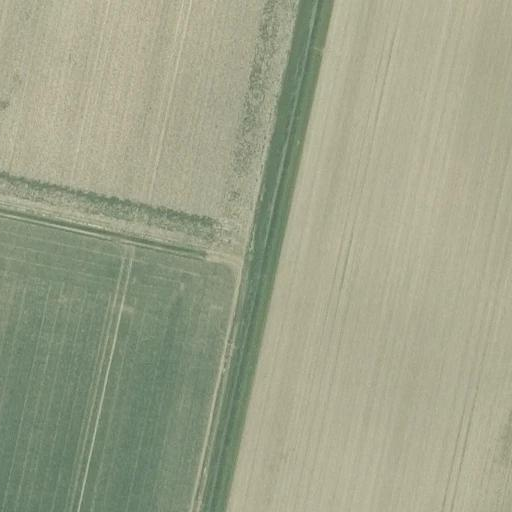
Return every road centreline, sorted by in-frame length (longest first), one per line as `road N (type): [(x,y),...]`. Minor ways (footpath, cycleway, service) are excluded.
road 1 (track): [(194,511),(308,0)]
road 2 (track): [(223,511),(331,0)]
